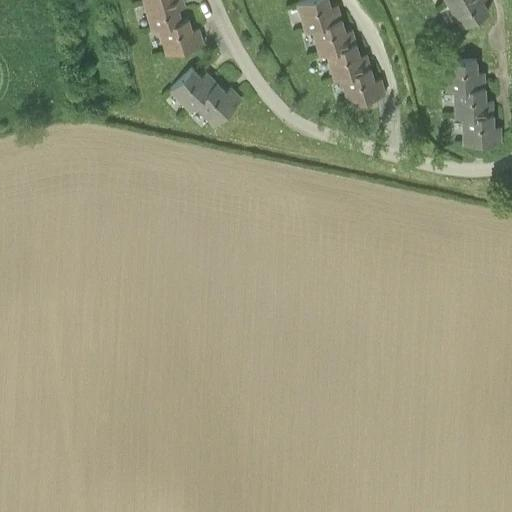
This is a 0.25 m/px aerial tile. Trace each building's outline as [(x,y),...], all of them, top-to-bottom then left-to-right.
[(142,0),(152,29),(157,27),(182,18),(179,8),(187,5),(184,0),(142,0)] [(304,29),(311,28),(341,20),(338,9),(331,11),(328,0),(299,0),(297,1),(304,29)] [(462,25),(488,9),(482,0),(449,0),(447,1),(462,25)] [(189,16),(182,18),(157,27),(166,53),(203,41),(198,26),(193,28),(189,16)] [(325,53),(356,44),(353,34),(346,36),(341,20),(311,28),(318,55),(325,53)] [(331,80),(338,78),(371,70),(367,58),(360,60),(356,44),(325,53),(331,80)] [(453,88),(484,87),(484,77),(476,77),(476,58),(445,59),(446,88),(453,88)] [(189,110),(195,105),(218,82),(206,69),(201,74),(193,66),(169,88),(189,110)] [(345,104),(385,92),(382,83),(375,85),(371,70),(338,78),(345,104)] [(218,82),(195,105),(213,124),(242,97),(230,84),(225,89),(218,82)] [(462,115),(492,114),(492,104),(485,105),(484,87),(453,88),(454,116),(462,115)] [(463,142),(500,141),(500,132),(493,132),(492,114),(462,115),(463,142)]
